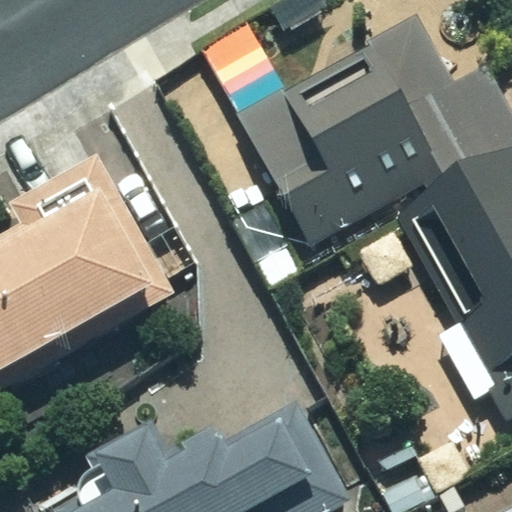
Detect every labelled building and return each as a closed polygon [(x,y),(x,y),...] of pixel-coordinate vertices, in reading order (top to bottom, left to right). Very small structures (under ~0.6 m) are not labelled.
[(457,84),(418,17),(215,137),(291,266),(386,210),(511,424),(511,132),(477,72),(457,84)] [(105,176),(0,236),(0,399),(176,298),(105,176)] [(288,511),(316,497),(282,437),(237,461),(222,434),(167,464),(150,432),(80,471),(99,505),(86,511),(288,511)] [(417,511),(469,478),(446,443),(377,489),(391,511),(417,511)] [(511,511),(511,497),(487,511),(511,511)]
